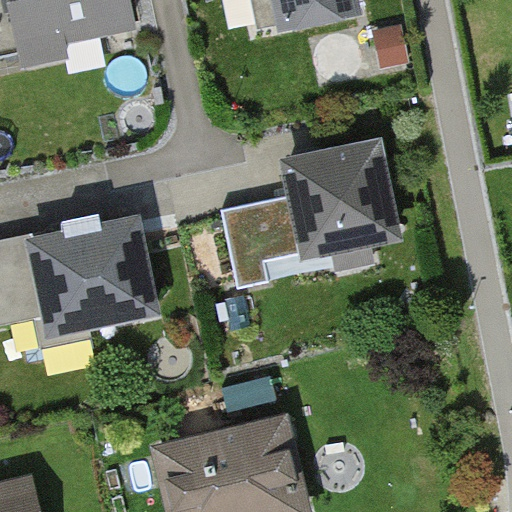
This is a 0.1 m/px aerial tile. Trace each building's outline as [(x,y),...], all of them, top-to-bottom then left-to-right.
[(126,0),(0,0),(0,59),(25,54),(27,67),(66,59),(62,41),(132,27),(126,0)] [(354,0),(281,0),(287,25),(356,10),(354,0)] [(388,150),(282,170),(300,264),(407,244),(388,150)] [(282,200),(243,207),(256,272),(295,265),(282,200)] [(144,218),(27,238),(43,331),(160,310),(144,218)] [(18,237),(0,240),(0,331),(35,324),(18,237)] [(303,511),(283,424),(149,455),(162,511),(303,511)] [(0,511),(35,511),(29,484),(0,490),(0,511)]
